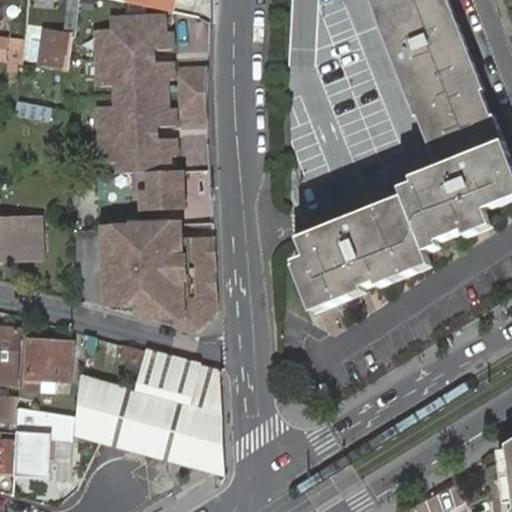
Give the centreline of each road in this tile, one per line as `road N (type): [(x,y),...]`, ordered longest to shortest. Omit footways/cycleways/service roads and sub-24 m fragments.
road 1 (tertiary): [(236,0),(235,120),(253,351)]
road 2 (secondary): [(511,333),(257,482)]
road 3 (residential): [(0,297),(196,349),(253,351)]
road 4 (secondary): [(341,511),(511,404)]
road 5 (unknown): [(356,206),(304,70)]
road 6 (tertiary): [(253,351),(257,482)]
